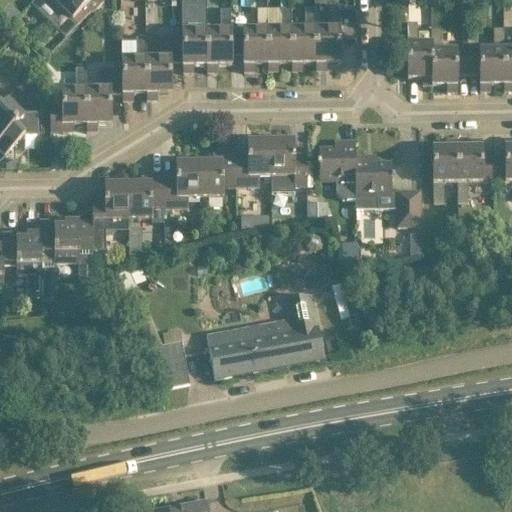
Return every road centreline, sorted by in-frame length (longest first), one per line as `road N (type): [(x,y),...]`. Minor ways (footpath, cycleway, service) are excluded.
road 1 (primary): [(0,494),(205,445),(511,397)]
road 2 (unclassified): [(0,449),(511,353)]
road 3 (residential): [(375,97),(354,109),(186,112),(60,188),(1,189)]
road 4 (residential): [(511,112),(396,114),(375,97)]
